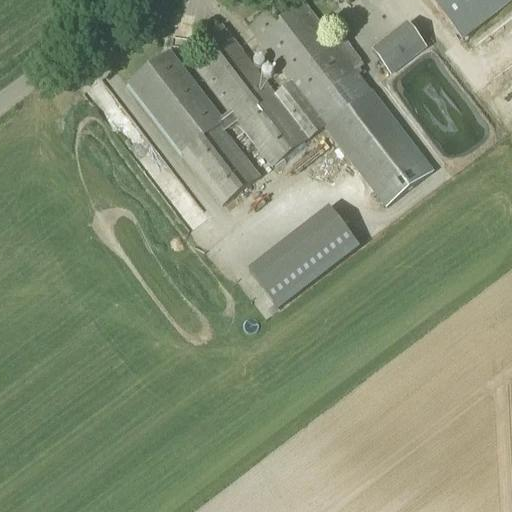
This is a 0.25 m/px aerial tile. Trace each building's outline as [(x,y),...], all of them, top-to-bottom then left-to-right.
[(237,125),(253,145),(255,148),(272,170),(293,154),(315,138),(323,131),(370,192),(385,212),(432,176),(417,155),(371,95),(340,54),(348,48),(339,36),(331,42),(298,0),(289,0),(249,31),(291,86),(275,98),(233,43),(222,28),(205,40),(216,56),(196,71),(229,114),(221,121),(170,54),(128,86),(222,209),(258,181),(239,156),(223,135),(237,125)] [(511,0),(429,0),(461,41),(471,33),(511,0)] [(405,16),(372,41),(376,46),(409,22),(405,16)] [(491,77),(511,62),(511,16),(507,20),(509,23),(471,50),(491,77)] [(319,24),(325,32),(333,27),(326,18),(319,24)] [(391,79),(427,52),(409,25),(372,53),(391,79)] [(110,117),(125,106),(110,86),(96,97),(110,117)]
